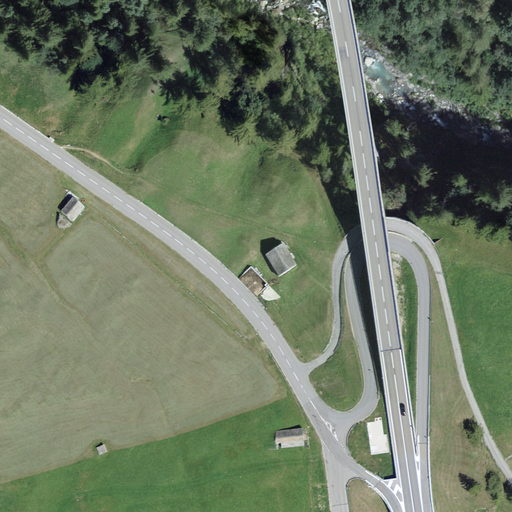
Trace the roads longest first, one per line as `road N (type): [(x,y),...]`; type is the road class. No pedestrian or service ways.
road 1 (tertiary): [(412,498),(424,471),(421,258),(404,245),(363,247),(350,286),(370,401),(339,420),(314,410)]
road 2 (primary): [(334,0),(412,498)]
road 3 (unclassified): [(511,481),(467,394),(425,242),(406,227),(391,224),(348,244),(337,262),(333,349),(296,376)]
road 4 (tertiary): [(0,116),(200,257),(239,294),(296,376)]
road 5 (tertiary): [(314,410),(334,448),(398,511)]
